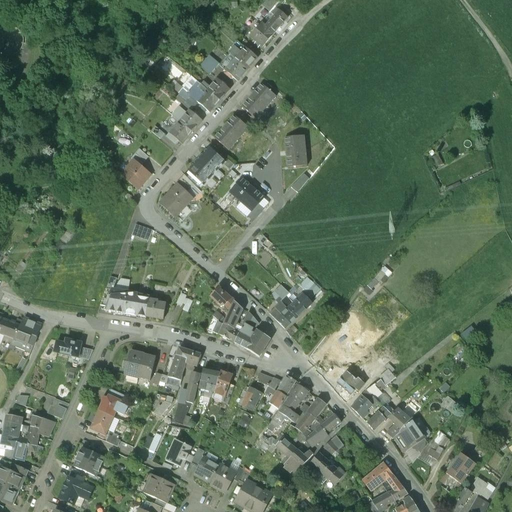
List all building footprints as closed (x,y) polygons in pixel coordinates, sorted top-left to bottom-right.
[(27,0),(26,0),(19,7),(23,11),(31,3),(27,0)] [(278,4),(267,17),(275,24),(286,11),(278,4)] [(267,17),(264,20),(260,17),(248,30),(254,36),(253,38),(256,41),(258,39),(260,41),(272,28),(272,27),(275,24),(267,17)] [(256,53),(238,37),(228,48),(246,64),(256,53)] [(246,64),(228,48),(226,51),(230,56),(223,64),(235,76),(246,64)] [(217,58),(207,49),(203,54),(213,63),(217,58)] [(47,51),(41,55),(47,63),(53,58),(47,51)] [(226,51),(218,60),(223,64),(230,56),(226,51)] [(213,63),(203,54),(197,60),(207,69),(213,63)] [(8,64),(0,67),(1,76),(6,78),(12,66),(8,64)] [(199,79),(190,71),(181,82),(189,90),(189,91),(208,107),(218,96),(199,79)] [(228,85),(215,74),(207,82),(201,77),(199,79),(218,96),(228,85)] [(260,79),(241,102),(255,114),(274,91),(260,79)] [(189,90),(181,82),(176,87),(177,88),(185,95),(189,91),(189,90)] [(185,95),(177,88),(173,93),(181,100),(186,96),(185,95)] [(200,116),(187,105),(184,109),(178,104),(171,111),(191,127),(200,116)] [(175,120),(164,132),(172,138),(175,135),(180,139),(191,127),(171,111),(168,115),(175,120)] [(233,111),(213,133),(227,146),(247,123),(233,111)] [(161,129),(152,122),(149,125),(158,133),(161,129)] [(303,132),(284,134),(287,164),(306,162),(303,132)] [(207,144),(187,165),(190,168),(203,180),(223,158),(207,144)] [(137,145),(129,154),(132,157),(133,157),(139,162),(146,153),(137,145)] [(139,162),(133,157),(132,157),(120,172),(136,185),(149,170),(139,162)] [(203,180),(190,168),(186,173),(193,181),(198,185),(203,180)] [(183,170),(174,179),(176,181),(176,182),(177,181),(185,189),(193,181),(186,173),(183,170)] [(263,194),(241,175),(228,189),(251,209),(263,194)] [(298,175),(290,184),(294,188),(303,180),(298,175)] [(176,181),(159,199),(174,213),(191,194),(185,189),(177,181),(176,182),(176,181)] [(151,226),(134,220),(130,231),(147,237),(151,226)] [(62,245),(72,230),(65,225),(54,240),(62,245)] [(270,241),(261,234),(257,238),(266,246),(270,241)] [(19,257),(13,266),(19,270),(25,261),(19,257)] [(371,294),(389,274),(381,267),(363,286),(371,294)] [(313,279),(304,288),(312,295),(320,286),(313,279)] [(288,292),(280,283),(273,290),(278,295),(275,299),(278,302),(285,295),(288,292)] [(111,286),(105,285),(99,302),(105,303),(111,286)] [(229,296),(219,285),(209,294),(220,304),(223,302),(225,307),(229,309),(234,300),(229,296)] [(127,289),(111,286),(105,303),(103,307),(123,310),(127,289)] [(143,291),(127,289),(123,310),(145,314),(148,296),(142,295),(143,291)] [(183,302),(182,306),(188,308),(192,295),(179,291),(176,300),(183,302)] [(292,302),(286,308),(295,316),(311,301),(301,292),(292,302)] [(285,295),(279,301),(286,308),(292,302),(285,295)] [(156,297),(148,296),(145,314),(162,317),(165,301),(156,299),(156,297)] [(223,320),(222,323),(233,327),(236,322),(242,309),(234,300),(229,309),(226,316),(223,320)] [(286,308),(279,301),(278,302),(274,306),(289,322),(295,316),(286,308)] [(289,322),(274,306),(268,311),(284,327),(289,322)] [(226,316),(214,310),(212,315),(218,318),(223,320),(226,316)] [(249,321),(248,323),(253,326),(257,321),(252,314),(249,321)] [(33,322),(20,317),(18,322),(16,327),(29,332),(30,332),(34,334),(36,329),(37,329),(39,325),(33,322)] [(8,318),(2,331),(12,335),(16,327),(18,322),(13,320),(8,318)] [(233,327),(222,323),(223,320),(218,318),(212,329),(234,341),(237,337),(233,335),(236,330),(233,328),(233,327)] [(363,342),(338,320),(331,329),(353,346),(352,347),(356,351),(363,342)] [(243,326),(236,322),(233,327),(233,328),(236,330),(233,335),(237,337),(234,341),(240,344),(245,335),(239,332),(243,326)] [(253,332),(250,331),(252,328),(247,325),(244,324),(243,326),(239,332),(245,335),(240,344),(247,348),(259,355),(270,337),(256,328),(253,332)] [(16,327),(12,335),(26,341),(28,335),(29,332),(16,327)] [(80,340),(64,336),(63,340),(55,338),(52,349),(77,355),(79,344),(80,340)] [(92,347),(79,344),(77,355),(87,357),(92,347)] [(200,353),(178,346),(175,353),(187,357),(184,365),(191,367),(192,364),(196,365),(200,353)] [(333,365),(317,348),(309,355),(326,372),(333,365)] [(143,352),(130,349),(129,350),(128,356),(128,357),(128,359),(125,358),(124,359),(123,363),(123,364),(125,365),(124,371),(125,372),(137,375),(143,352)] [(155,355),(143,352),(137,375),(149,378),(155,355)] [(175,353),(173,353),(172,356),(174,357),(170,368),(182,372),(184,365),(187,357),(175,353)] [(360,359),(354,355),(342,367),(348,373),(357,379),(359,378),(361,375),(366,366),(359,361),(360,359)] [(388,369),(380,376),(382,379),(386,385),(396,377),(391,372),(394,369),(388,363),(385,365),(388,369)] [(68,365),(66,375),(72,376),(74,366),(68,365)] [(170,368),(168,375),(180,379),(182,372),(170,368)] [(219,372),(202,368),(198,387),(205,388),(206,384),(215,386),(219,372)] [(199,372),(191,370),(186,390),(195,392),(199,372)] [(224,373),(219,372),(215,386),(214,391),(223,395),(224,395),(228,384),(231,374),(226,372),(224,373)] [(273,377),(259,372),(257,377),(259,378),(258,380),(268,384),(269,382),(270,382),(273,377)] [(357,379),(348,373),(343,377),(355,388),(357,390),(364,382),(359,378),(357,379)] [(180,379),(168,375),(167,381),(179,384),(180,379)] [(287,375),(277,390),(286,396),(296,380),(287,375)] [(280,380),(273,377),(270,382),(269,382),(268,384),(268,385),(274,389),(280,380)] [(355,388),(343,377),(337,383),(350,394),(355,388)] [(382,379),(367,390),(374,397),(376,398),(381,393),(379,390),(386,385),(382,379)] [(228,384),(224,395),(223,395),(221,400),(227,403),(234,386),(228,384)] [(274,389),(268,385),(264,391),(267,393),(268,391),(272,393),(275,389),(274,389)] [(306,391),(297,385),(291,394),(300,400),(306,391)] [(263,393),(250,386),(244,398),(245,399),(242,405),(251,410),(258,398),(260,399),(263,393)] [(124,394),(108,387),(106,393),(107,394),(107,395),(101,395),(101,406),(98,406),(97,408),(113,415),(115,410),(123,413),(127,404),(122,402),(122,399),(124,394)] [(186,390),(181,388),(177,403),(188,406),(190,401),(192,402),(195,392),(186,390)] [(286,396),(277,390),(269,402),(278,408),(286,396)] [(25,401),(26,392),(17,391),(15,400),(25,401)] [(316,397),(310,392),(306,397),(312,401),(316,397)] [(161,404),(158,405),(153,411),(160,415),(170,402),(172,396),(167,394),(165,401),(164,400),(161,404)] [(300,400),(291,394),(283,405),(293,411),(300,400)] [(362,395),(351,406),(363,418),(369,413),(367,411),(370,409),(369,408),(372,405),(369,402),(365,398),(362,395)] [(67,401),(53,396),(50,403),(57,405),(53,413),(61,416),(65,406),(67,401)] [(374,397),(369,402),(372,405),(375,408),(380,402),(376,398),(374,397)] [(318,398),(307,412),(314,417),(325,403),(318,398)] [(174,418),(168,414),(165,417),(171,421),(171,419),(182,423),(184,418),(188,406),(177,403),(174,418)] [(304,403),(300,409),(305,412),(308,406),(304,403)] [(387,403),(368,423),(374,430),(390,413),(389,412),(393,409),(387,403)] [(293,411),(283,405),(267,428),(272,431),(275,426),(277,428),(284,418),(286,420),(288,417),(294,421),(298,415),(293,411)] [(113,415),(97,408),(89,427),(97,430),(105,434),(107,429),(113,415)] [(404,415),(397,409),(389,418),(396,424),(401,429),(411,419),(415,415),(412,413),(411,415),(407,412),(404,415)] [(18,412),(9,410),(9,413),(5,412),(3,419),(19,422),(21,415),(17,414),(18,412)] [(331,410),(327,414),(328,415),(326,416),(328,419),(334,414),(331,410)] [(307,412),(296,427),(302,432),(302,433),(303,433),(305,430),(308,426),(314,417),(307,412)] [(29,424),(27,437),(25,447),(30,448),(32,449),(33,449),(34,444),(36,436),(37,431),(41,416),(31,413),(30,419),(29,424)] [(238,423),(246,427),(251,417),(243,413),(238,423)] [(321,425),(320,426),(326,433),(340,421),(334,414),(328,419),(324,422),(321,425)] [(54,420),(41,416),(37,431),(42,432),(47,434),(54,420)] [(324,422),(319,416),(316,419),(317,421),(321,425),(324,422)] [(19,422),(3,419),(2,425),(18,429),(19,422)] [(401,429),(399,431),(400,431),(394,437),(392,439),(393,439),(394,438),(395,437),(405,452),(415,445),(425,438),(411,419),(401,429)] [(317,421),(310,428),(314,431),(315,430),(320,426),(321,425),(317,421)] [(396,424),(387,432),(392,439),(394,437),(400,431),(399,431),(401,429),(396,424)] [(18,429),(2,425),(1,432),(16,435),(17,435),(18,429)] [(296,427),(295,427),(293,426),(291,428),(296,432),(294,435),(298,438),(302,432),(296,427)] [(320,426),(315,430),(314,431),(310,434),(306,438),(312,446),(327,435),(326,433),(320,426)] [(118,434),(107,429),(105,434),(97,430),(95,435),(116,444),(119,439),(116,438),(118,434)] [(387,432),(385,429),(378,435),(386,445),(389,442),(389,441),(392,439),(387,432)] [(310,434),(305,430),(303,433),(302,433),(306,438),(310,434)] [(16,435),(1,432),(0,435),(0,441),(5,443),(14,445),(16,435)] [(148,447),(148,448),(154,451),(161,434),(155,432),(153,436),(148,447)] [(298,438),(297,440),(302,442),(306,438),(302,433),(302,432),(298,438)] [(153,436),(147,434),(142,445),(148,447),(153,436)] [(27,437),(17,435),(16,435),(14,445),(13,449),(19,450),(18,456),(23,457),(25,447),(27,437)] [(335,436),(330,440),(335,445),(338,449),(343,444),(335,436)] [(189,445),(174,438),(165,459),(180,466),(183,458),(185,459),(188,453),(186,453),(189,445)] [(278,438),(273,443),(275,445),(276,446),(281,441),(278,438)] [(293,446),(283,438),(281,441),(276,446),(286,455),(293,446)] [(425,438),(415,445),(420,453),(428,443),(425,438)] [(330,440),(324,446),(329,451),(335,445),(330,440)] [(479,444),(469,458),(475,463),(479,466),(489,452),(479,444)] [(104,456),(81,445),(78,451),(77,450),(75,454),(100,465),(104,456)] [(335,445),(329,451),(332,454),(338,449),(335,445)] [(301,453),(297,450),(293,446),(286,455),(287,456),(290,458),(284,464),(295,474),(308,459),(303,454),(305,453),(303,451),(301,453)] [(198,447),(192,460),(198,464),(203,456),(202,455),(204,450),(198,447)] [(305,453),(303,454),(308,459),(313,454),(309,450),(305,453)] [(453,458),(449,464),(450,464),(447,468),(449,470),(447,474),(460,483),(475,463),(469,458),(462,453),(459,457),(457,455),(454,459),(453,458)] [(100,465),(75,454),(74,458),(75,459),(72,464),(88,471),(95,475),(100,465)] [(318,469),(321,471),(328,463),(319,454),(309,465),(313,468),(312,470),(315,472),(318,469)] [(220,465),(203,456),(198,464),(193,473),(210,483),(220,465)] [(287,456),(281,462),(284,464),(290,458),(287,456)] [(383,462),(376,468),(385,480),(389,484),(397,480),(383,462)] [(27,468),(16,463),(13,471),(23,475),(27,468)] [(236,471),(221,463),(220,465),(210,483),(210,484),(224,492),(232,478),(236,471)] [(328,463),(321,471),(334,484),(344,473),(335,464),(333,467),(328,463)] [(13,471),(0,464),(0,481),(16,488),(17,489),(23,475),(13,471)] [(239,466),(236,471),(232,478),(238,481),(244,469),(239,466)] [(385,480),(376,468),(363,479),(372,490),(385,480)] [(250,473),(244,469),(238,481),(245,485),(249,480),(259,486),(262,482),(252,475),(250,473)] [(95,475),(88,471),(86,477),(96,482),(99,476),(95,475)] [(73,478),(67,475),(58,496),(66,500),(72,503),(77,493),(87,497),(92,486),(84,483),(86,477),(76,473),(73,478)] [(165,480),(151,474),(147,483),(170,493),(174,484),(165,480)] [(178,479),(167,474),(165,480),(174,484),(176,485),(178,479)] [(397,480),(389,484),(394,489),(401,485),(397,480)] [(16,488),(0,481),(0,497),(11,503),(14,495),(13,495),(16,488)] [(477,482),(471,489),(477,493),(478,491),(482,486),(477,482)] [(170,493),(147,483),(143,492),(156,498),(166,502),(170,493)] [(262,489),(250,483),(247,488),(245,487),(242,488),(240,491),(241,494),(237,502),(254,511),(260,511),(265,503),(268,502),(270,498),(269,495),(262,491),(262,489)] [(394,489),(390,492),(395,500),(407,494),(401,485),(394,489)] [(491,492),(482,486),(478,491),(487,498),(491,492)] [(465,489),(447,511),(458,511),(472,492),(465,489)] [(376,491),(369,496),(372,501),(384,495),(381,492),(378,493),(376,491)] [(384,495),(372,501),(373,502),(369,505),(374,511),(377,509),(395,500),(390,492),(384,495)] [(413,501),(409,496),(402,500),(405,505),(408,511),(414,511),(418,510),(413,501)] [(484,511),(489,503),(475,496),(470,506),(481,511),(484,511)] [(166,502),(156,498),(153,503),(162,507),(164,508),(166,502)] [(72,503),(66,500),(63,506),(67,508),(75,511),(80,511),(82,507),(72,503)] [(153,503),(151,502),(147,511),(148,511),(159,511),(162,507),(153,503)] [(63,506),(57,503),(54,509),(61,511),(65,511),(67,508),(63,506)]
